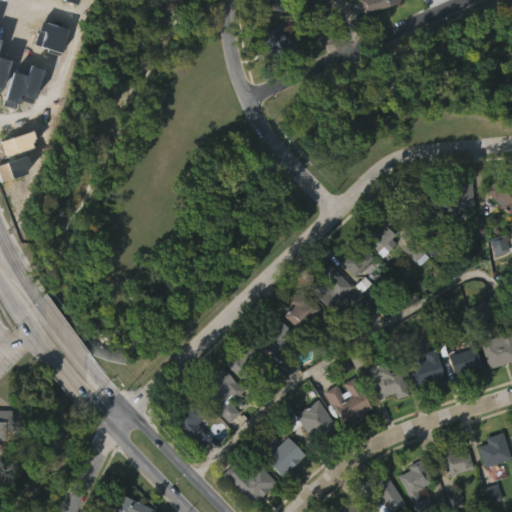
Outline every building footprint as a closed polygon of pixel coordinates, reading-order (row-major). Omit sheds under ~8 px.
[(283,0),(282,11),(258,9),(258,0),(283,0)] [(385,8),(364,15),(359,0),(401,0),(402,2),(385,8)] [(398,42),(389,8),(362,15),(365,25),(352,28),(359,53),(398,42)] [(278,21),(286,41),(305,34),(311,47),(271,62),(258,29),(278,21)] [(303,36),(303,49),(318,48),(318,35),(303,36)] [(255,72),(265,95),(286,85),(275,62),(255,72)] [(505,176),(511,184),(511,211),(508,215),(486,189),(500,177),(501,180),(505,176)] [(449,210),(446,187),(460,185),(459,181),(473,180),(476,204),(466,205),(466,208),(449,210)] [(424,195),(425,199),(431,197),(437,216),(414,223),(408,205),(411,204),(409,200),(424,195)] [(481,229),(511,257),(511,229),(495,214),(481,229)] [(386,215),(400,231),(393,237),(398,243),(388,252),(383,247),(379,251),(362,232),(372,222),(375,225),(386,215)] [(470,246),(467,221),(441,223),(443,249),(470,246)] [(357,236),(375,255),(377,254),(383,260),(376,268),(371,263),(356,277),(342,262),(354,250),(348,245),(357,236)] [(449,254),(440,263),(422,245),(431,236),(449,254)] [(391,283),(387,278),(394,270),(382,257),(373,266),(376,269),(363,281),(378,296),(391,283)] [(353,286),(330,308),(309,285),(331,263),(353,286)] [(414,306),(425,296),(408,276),(397,287),(414,306)] [(489,295),(504,290),(500,278),(486,282),(489,295)] [(350,317),(370,296),(355,282),(335,302),(350,317)] [(322,309),(299,330),(285,314),(295,305),(291,300),(303,289),(322,309)] [(347,325),(326,303),(302,325),(324,348),(347,325)] [(274,315),(302,344),(294,353),(284,343),(272,355),(253,335),(274,315)] [(511,361),(501,365),(487,370),(479,343),(498,337),(495,329),(508,325),(511,339),(511,361)] [(294,370),(316,349),(301,333),(279,354),(294,370)] [(481,339),(469,347),(478,361),(490,353),(481,339)] [(421,357),(423,361),(427,360),(425,352),(437,348),(447,382),(432,387),(430,381),(416,386),(412,372),(416,371),(414,364),(417,363),(416,360),(403,358),(406,341),(424,345),(421,357)] [(250,346),(265,361),(245,382),(226,363),(236,353),(240,356),(250,346)] [(477,372),(465,376),(463,372),(456,374),(450,355),(477,346),(483,365),(476,367),(477,372)] [(271,393),(290,374),(271,356),(253,376),(271,393)] [(387,361),(391,371),(399,368),(410,394),(398,399),(395,392),(380,398),(373,383),(376,381),(371,367),(387,361)] [(239,414),(230,423),(211,402),(213,400),(201,387),(221,367),(242,388),(229,400),(241,412),(239,414)] [(484,408),(511,399),(511,388),(507,371),(475,381),(484,408)] [(351,377),(369,407),(349,421),(348,420),(341,424),(330,405),(327,407),(320,393),(334,385),(339,394),(345,390),(341,384),(351,377)] [(477,408),(470,386),(443,395),(450,417),(477,408)] [(441,420),(431,388),(419,391),(420,395),(407,398),(410,410),(407,411),(411,428),(441,420)] [(201,448),(200,449),(169,418),(192,395),(210,412),(198,424),(212,437),(201,448)] [(268,411),(273,416),(274,416),(280,422),(293,407),(282,396),(268,411)] [(318,445),(315,447),(293,414),(316,399),(338,432),(318,445)] [(389,432),(391,438),(402,435),(393,402),(381,406),(380,401),(363,406),(372,437),(389,432)] [(241,430),(216,406),(194,429),(227,460),(236,450),(229,442),(241,430)] [(12,431),(0,443),(0,409),(13,410),(12,431)] [(337,464),(366,449),(349,416),(334,424),(334,422),(320,430),(337,464)] [(511,458),(502,461),(485,467),(478,446),(488,443),(486,437),(504,431),(511,455),(511,458)] [(288,436),(306,454),(283,477),(258,451),(270,439),(278,447),(288,436)] [(290,454),(309,481),(331,466),(312,439),(290,454)] [(206,478),(192,463),(198,458),(184,442),(165,460),(192,490),(206,478)] [(449,447),(451,452),(465,448),(471,465),(443,475),(435,452),(449,447)] [(426,494),(409,503),(395,475),(407,469),(406,466),(419,460),(430,480),(425,483),(430,492),(426,494)] [(235,462),(248,475),(260,463),(278,481),(254,505),(223,474),(235,462)] [(506,498),(498,471),(480,476),(482,482),(472,485),(478,507),(506,498)] [(271,487),(263,478),(252,488),(273,511),(281,511),(301,494),(283,475),(271,487)] [(387,475),(406,503),(392,511),(390,511),(384,502),(373,509),(363,495),(377,485),(376,483),(387,475)] [(464,488),(436,493),(439,511),(451,511),(468,509),(464,488)] [(155,510),(154,511),(105,511),(115,491),(155,510)] [(339,511),(353,500),(363,511),(339,511)] [(243,511),(234,511),(227,503),(217,511),(262,511),(254,502),(243,511)]
